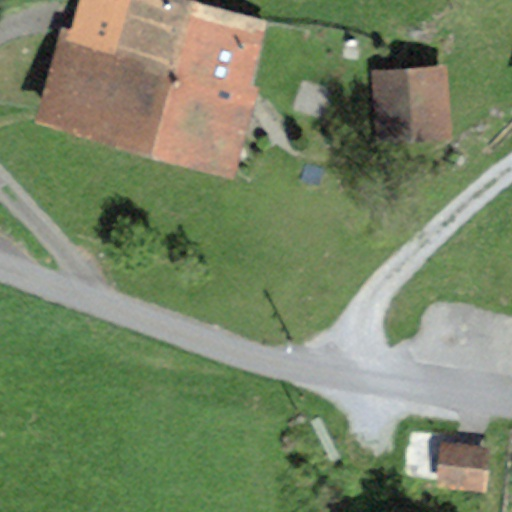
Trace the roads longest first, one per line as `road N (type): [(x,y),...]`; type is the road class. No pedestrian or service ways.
road 1 (unclassified): [(511,398),(377,372),(303,369),(0,266)]
road 2 (track): [(303,369),(480,189),(511,170)]
road 3 (track): [(94,297),(40,222),(0,184)]
